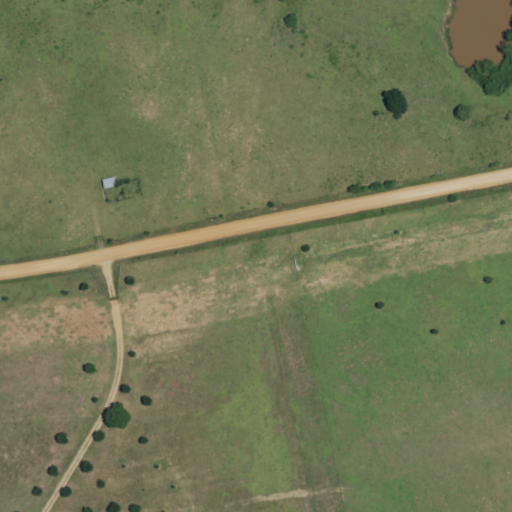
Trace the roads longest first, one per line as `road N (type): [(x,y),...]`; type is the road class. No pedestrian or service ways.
road 1 (residential): [(0,270),(511,173)]
road 2 (residential): [(255,225),(306,511)]
